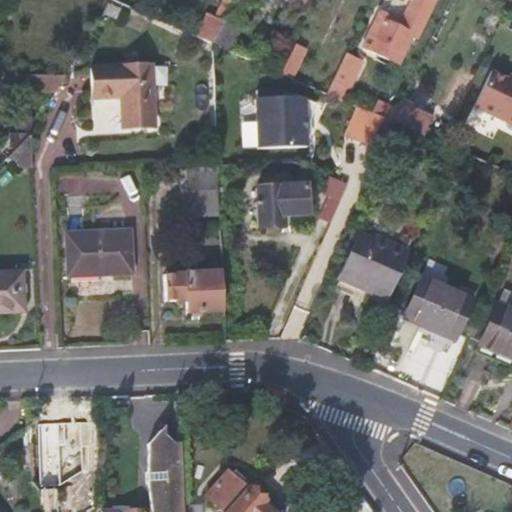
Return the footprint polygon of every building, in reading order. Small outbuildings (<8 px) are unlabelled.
[(225,20),(234,0),(221,0),(214,15),(225,20)] [(375,17),(361,46),(399,64),(409,41),(415,44),(435,0),(395,0),(409,6),(405,17),(399,28),(375,17)] [(224,21),(225,20),(209,13),(197,37),(211,44),(213,45),(224,21)] [(243,30),(224,21),(213,45),(233,53),(243,30)] [(307,48),(295,43),(280,74),(292,79),(307,48)] [(363,56),(347,49),(332,81),(348,88),(363,56)] [(150,64),(89,65),(90,99),(119,99),(120,128),(153,127),(150,64)] [(511,80),(492,71),(475,106),(511,124),(511,80)] [(25,92),(53,94),(64,75),(25,74),(25,92)] [(441,113),(454,120),(472,81),(459,75),(441,113)] [(348,88),(332,81),(326,93),(342,100),(348,88)] [(253,99),(255,149),(304,147),(304,130),(302,130),(302,119),(309,118),(309,104),(297,98),(276,99),(276,90),(255,91),(255,99),(253,99)] [(432,119),(399,104),(392,120),(424,135),(432,119)] [(344,136),(380,152),(393,123),(391,122),(357,107),(344,136)] [(18,167),(32,167),(30,133),(6,157),(18,158),(18,167)] [(215,216),(213,164),(185,166),(187,217),(215,216)] [(253,187),(256,228),(283,226),(282,219),(306,217),(304,183),(253,187)] [(129,230),(64,231),(65,276),(100,275),(101,272),(130,271),(129,230)] [(357,233),(336,278),(385,300),(406,254),(357,233)] [(21,271),(0,271),(0,313),(23,312),(21,271)] [(220,313),(218,273),(165,275),(165,302),(185,301),(186,314),(220,313)] [(421,274),(402,318),(454,341),(474,298),(421,274)] [(511,308),(496,302),(478,344),(511,360),(511,308)] [(97,462),(96,423),(53,425),(55,462),(97,462)] [(183,511),(184,504),(181,445),(173,445),(160,432),(149,444),(148,479),(150,511),(142,511),(143,510),(101,509),(100,511),(183,511)] [(269,511),(227,473),(204,497),(221,511),(269,511)] [(41,511),(56,511),(55,481),(39,481),(41,511)] [(369,511),(359,498),(340,511),(369,511)]
